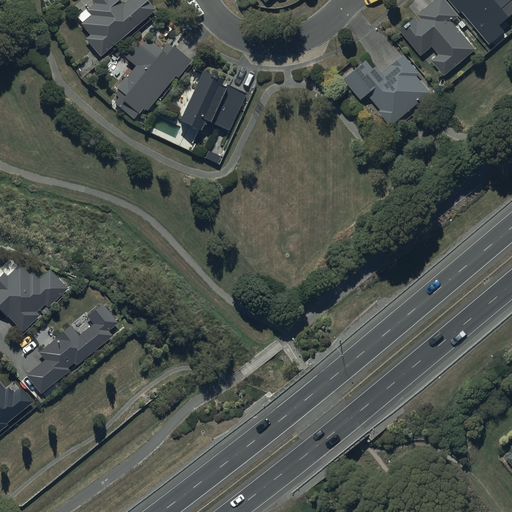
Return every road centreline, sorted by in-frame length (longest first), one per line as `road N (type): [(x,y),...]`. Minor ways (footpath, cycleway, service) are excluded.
road 1 (motorway): [(161,511),(511,227)]
road 2 (motorway): [(511,284),(233,511)]
road 3 (residential): [(204,0),(236,32),(273,41),(306,37),(352,0)]
